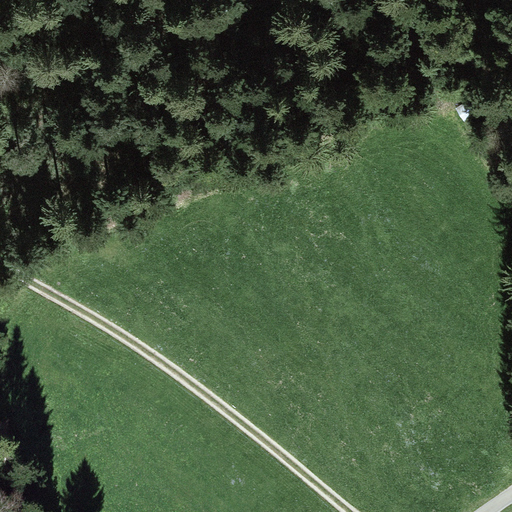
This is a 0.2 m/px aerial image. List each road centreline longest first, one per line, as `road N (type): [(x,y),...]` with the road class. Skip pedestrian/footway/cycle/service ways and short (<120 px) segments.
road 1 (track): [(0,115),(211,130),(422,28),(438,0)]
road 2 (track): [(0,263),(220,410),(344,511)]
